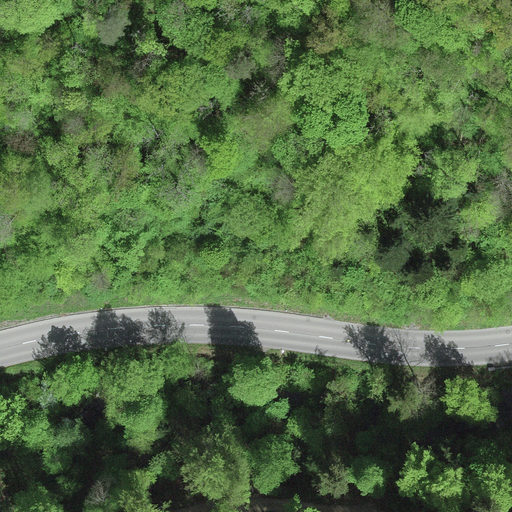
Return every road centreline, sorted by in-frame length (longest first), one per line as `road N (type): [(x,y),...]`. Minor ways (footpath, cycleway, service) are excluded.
road 1 (secondary): [(511,343),(427,349),(181,321),(0,344)]
road 2 (track): [(332,511),(248,503),(185,511)]
